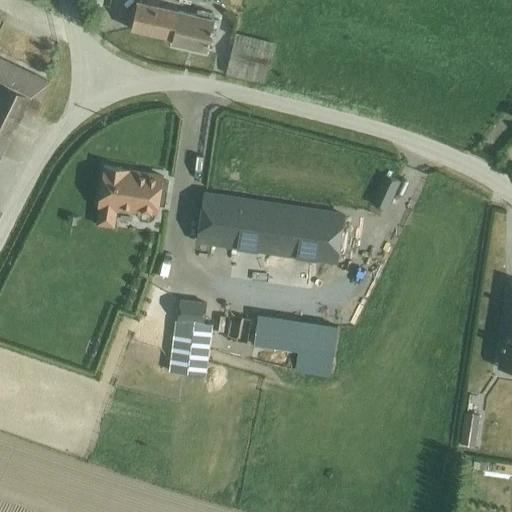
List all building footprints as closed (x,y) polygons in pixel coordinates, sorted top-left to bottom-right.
[(138,1),(132,29),(173,38),(172,44),(207,52),(213,27),(218,28),(220,20),(138,1)] [(275,43),(236,33),(226,72),(266,82),(275,43)] [(0,155),(2,156),(24,110),(34,115),(50,82),(0,57),(0,155)] [(130,169),(104,165),(98,204),(100,205),(118,207),(138,210),(137,215),(141,219),(151,221),(155,216),(158,216),(160,205),(165,206),(169,181),(163,180),(164,176),(130,171),(130,169)] [(388,168),(378,197),(393,202),(402,172),(388,168)] [(345,210),(203,189),(196,241),(338,262),(345,210)] [(118,207),(100,205),(97,225),(115,227),(118,207)] [(511,282),(511,283),(498,367),(511,369),(511,282)] [(209,301),(181,298),(178,325),(206,328),(209,301)] [(338,326),(258,313),(252,345),(298,352),(296,369),(331,375),(338,326)] [(134,337),(129,352),(182,367),(186,352),(134,337)] [(464,439),(480,441),(484,407),(468,406),(464,439)]
